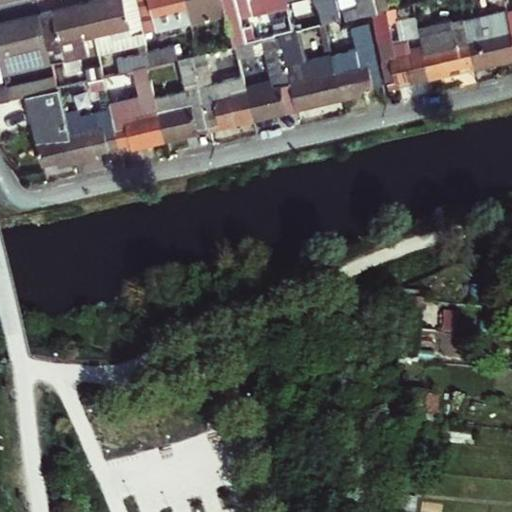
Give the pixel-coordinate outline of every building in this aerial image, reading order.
[(135,0),(96,0),(87,2),(95,34),(101,56),(139,47),(141,56),(118,62),(121,75),(145,70),(152,68),(149,55),(147,45),(135,0)] [(135,0),(147,45),(194,34),(192,27),(185,0),(135,0)] [(236,0),(185,0),(192,27),(227,18),(235,49),(247,46),(240,14),(236,0)] [(236,0),(240,14),(277,5),(275,0),(236,0)] [(309,0),(317,29),(338,24),(331,0),(309,0)] [(369,0),(339,0),(345,22),(365,18),(374,15),(369,0)] [(369,0),(374,15),(389,12),(386,0),(369,0)] [(87,2),(40,13),(53,65),(65,64),(69,77),(83,74),(80,60),(90,57),(86,36),(95,34),(87,2)] [(511,8),(500,12),(511,60),(511,8)] [(466,65),(468,71),(479,68),(478,62),(492,59),(493,65),(511,60),(500,12),(499,9),(455,20),(456,23),(466,65)] [(40,13),(0,22),(0,46),(2,55),(7,76),(53,65),(40,13)] [(365,18),(381,86),(402,81),(404,86),(423,82),(415,49),(397,53),(395,45),(382,48),(374,15),(365,18)] [(270,23),(274,39),(293,34),(293,32),(290,20),(290,18),(270,23)] [(455,20),(410,30),(415,49),(423,82),(458,73),(456,67),(466,65),(456,23),(455,20)] [(317,29),(322,50),(351,43),(362,40),(359,24),(339,29),(338,24),(317,29)] [(327,71),(325,61),(303,66),(295,34),(293,34),(274,39),(286,86),(291,107),(292,114),(335,103),(327,71)] [(234,49),(236,61),(262,55),(268,81),(243,87),(244,90),(251,123),(269,119),(268,112),(291,107),(286,86),(274,39),(247,46),(235,49),(234,49)] [(362,40),(351,43),(353,49),(324,57),(325,61),(327,71),(335,103),(358,97),(356,91),(374,87),(364,47),(362,40)] [(149,55),(152,68),(174,62),(179,61),(176,48),(149,55)] [(200,57),(182,61),(199,129),(229,122),(230,128),(251,123),(244,90),(243,87),(240,77),(210,85),(203,56),(200,57)] [(478,62),(479,68),(493,65),(492,59),(478,62)] [(199,129),(182,61),(179,61),(174,62),(181,92),(152,99),(155,111),(163,143),(177,140),(176,135),(199,129)] [(456,67),(458,73),(468,71),(466,65),(456,67)] [(93,71),(95,81),(101,80),(106,79),(104,68),(93,71)] [(121,75),(111,77),(118,104),(108,106),(113,127),(119,148),(141,143),(143,148),(163,143),(155,111),(142,114),(136,87),(148,84),(145,70),(121,75)] [(56,80),(10,90),(13,100),(23,98),(56,90),(58,90),(56,80)] [(58,90),(56,90),(59,100),(104,89),(101,80),(58,90)] [(382,91),(404,86),(402,81),(381,86),(382,91)] [(10,90),(9,87),(0,88),(0,103),(13,100),(10,90)] [(56,90),(23,98),(41,166),(54,163),(56,169),(75,164),(67,132),(63,116),(59,100),(56,90)] [(63,116),(67,132),(75,164),(88,161),(87,155),(119,148),(113,127),(111,119),(98,122),(89,117),(80,119),(79,112),(63,116)] [(423,319),(425,301),(402,299),(401,330),(422,332),(437,334),(438,320),(423,319)] [(419,361),(422,332),(401,330),(400,359),(419,361)] [(479,394),(511,395),(511,372),(480,371),(479,394)] [(425,422),(428,393),(398,389),(397,419),(425,422)]
